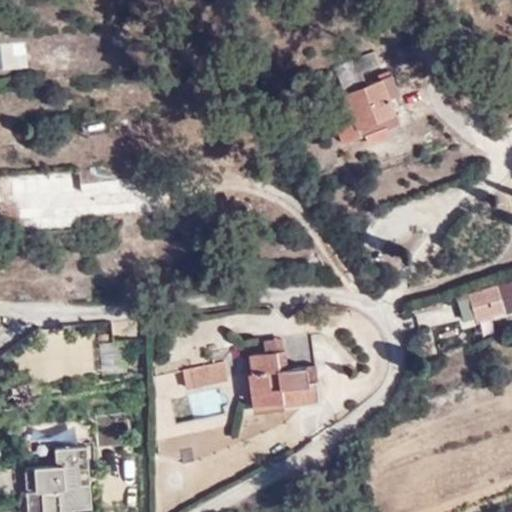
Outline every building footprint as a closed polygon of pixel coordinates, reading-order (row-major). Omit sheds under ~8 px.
[(24,43),(0,44),(0,66),(26,65),(24,43)] [(341,90),(359,84),(349,60),(332,67),(341,90)] [(392,73),(359,84),(341,90),(350,112),(356,131),(362,128),(387,120),(395,118),(387,94),(397,89),(392,73)] [(356,131),(350,112),(334,118),(340,137),(356,131)] [(391,136),(387,120),(362,128),(367,143),(391,136)] [(71,171),(28,173),(30,198),(72,196),(71,171)] [(96,222),(95,204),(74,205),(75,223),(96,222)] [(368,243),(374,268),(396,262),(390,237),(368,243)] [(511,286),(509,278),(452,297),(461,321),(477,321),(511,309),(511,286)] [(255,329),(256,340),(277,338),(275,326),(255,329)] [(277,338),(256,340),(240,343),(243,363),(249,397),(276,393),(276,400),(312,396),(309,376),(314,375),(311,356),(280,359),(277,338)] [(124,367),(124,340),(76,341),(76,367),(124,367)] [(221,360),(182,371),(188,392),(227,380),(221,360)] [(249,397),(243,363),(233,365),(238,399),(249,397)] [(61,461),(30,463),(32,492),(33,508),(80,505),(80,508),(95,507),(95,481),(86,481),(86,464),(90,464),(89,454),(84,453),(84,446),(61,447),(61,461)] [(0,492),(32,492),(30,463),(0,464),(0,492)]
